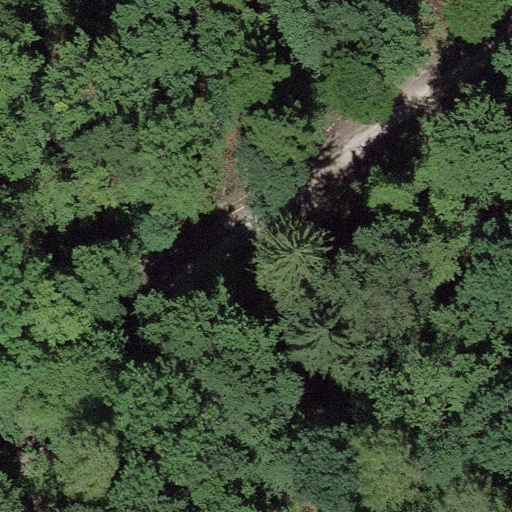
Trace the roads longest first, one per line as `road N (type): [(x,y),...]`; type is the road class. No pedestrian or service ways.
road 1 (track): [(0,473),(161,299),(358,136),(511,39)]
road 2 (track): [(161,299),(0,356)]
